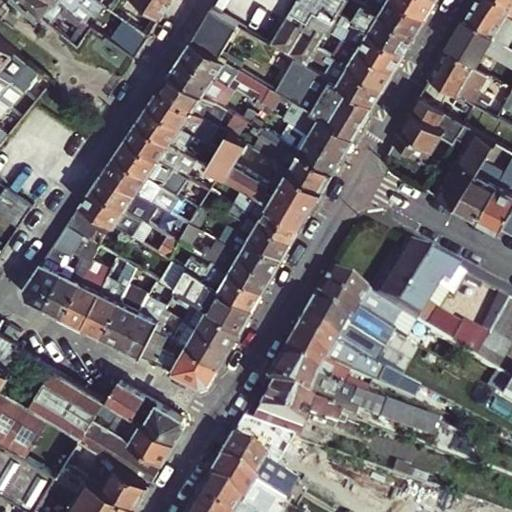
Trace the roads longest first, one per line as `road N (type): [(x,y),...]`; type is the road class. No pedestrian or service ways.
road 1 (residential): [(0,297),(198,0)]
road 2 (tertiary): [(359,178),(263,346),(212,413)]
road 3 (residential): [(0,299),(212,413)]
road 4 (tertiary): [(464,0),(359,178)]
road 5 (residential): [(359,178),(511,265)]
